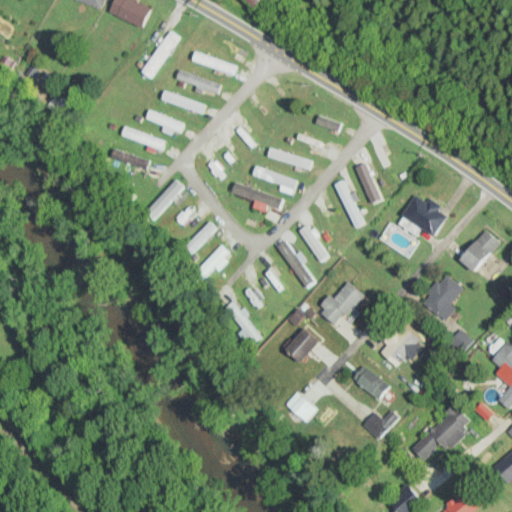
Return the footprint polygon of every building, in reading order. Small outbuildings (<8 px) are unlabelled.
[(104,0),(78,0),(101,9),(104,0)] [(152,9),(132,0),(113,0),(108,12),(144,28),(152,9)] [(244,0),(253,8),(261,0),(244,0)] [(160,75),(190,34),(180,26),(149,67),(160,75)] [(210,39),(245,59),(250,52),(215,32),(210,39)] [(238,66),(195,51),(192,60),(235,74),(238,66)] [(177,77),(219,95),(223,85),(181,68),(177,77)] [(204,104),(169,93),(167,100),(202,111),(204,104)] [(249,110),(269,134),(276,129),(256,105),(249,110)] [(182,132),(186,123),(149,109),(146,118),(182,132)] [(344,122),(319,113),(316,123),(340,132),(344,122)] [(122,133),(162,152),(166,144),(126,124),(122,133)] [(326,152),(330,142),(294,129),(290,139),(326,152)] [(214,147),(242,174),(248,168),(221,141),(214,147)] [(399,180),(380,144),(373,148),(392,184),(399,180)] [(315,162),(271,146),(268,154),(311,171),(315,162)] [(158,171),(161,161),(111,148),(109,159),(158,171)] [(253,174),(296,191),(300,181),(257,164),(253,174)] [(186,188),(177,180),(147,211),(155,220),(186,188)] [(334,184),(356,228),(365,224),(343,180),(334,184)] [(232,192),(281,209),(284,198),(235,181),(232,192)] [(425,201),(415,194),(401,214),(433,236),(448,213),(427,199),(425,201)] [(317,209),(336,241),(345,235),(326,203),(317,209)] [(218,229),(211,221),(185,247),(193,254),(218,229)] [(458,258),(473,273),(501,243),(485,228),(458,258)] [(308,285),(317,278),(285,240),(277,247),(308,285)] [(230,250),(219,244),(198,276),(209,283),(230,250)] [(259,259),(285,301),(294,296),(269,253),(259,259)] [(452,304),(464,287),(445,273),(424,304),(448,320),(457,307),(452,304)] [(333,297),(330,295),(317,308),(335,326),(364,297),(348,282),(333,297)] [(246,292),(270,324),(277,319),(253,287),(246,292)] [(380,352),(398,368),(422,341),(404,326),(380,352)] [(299,363),(318,341),(303,328),(284,350),(299,363)] [(511,377),(511,344),(509,342),(493,359),(511,377)] [(353,376),(376,400),(390,387),(367,363),(353,376)] [(315,403),(305,395),(295,409),(305,416),(315,403)] [(494,413),(483,403),(479,408),(489,418),(494,413)] [(411,449),(426,465),(470,422),(455,406),(411,449)] [(394,409),(385,418),(377,410),(364,423),(380,439),(401,417),(394,409)] [(511,451),(492,468),(506,485),(511,480),(511,451)] [(393,511),(416,511),(416,486),(400,486),(400,499),(393,499),(393,511)]
